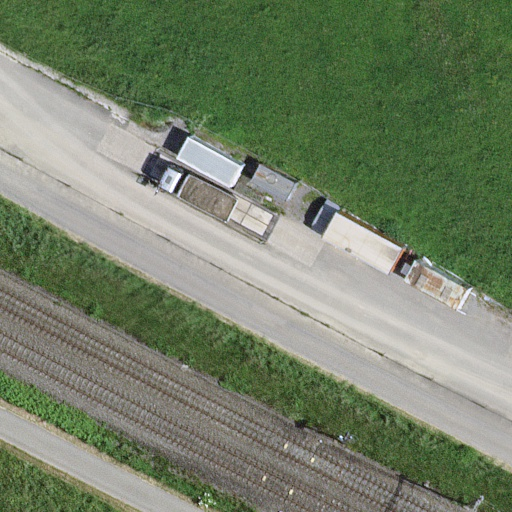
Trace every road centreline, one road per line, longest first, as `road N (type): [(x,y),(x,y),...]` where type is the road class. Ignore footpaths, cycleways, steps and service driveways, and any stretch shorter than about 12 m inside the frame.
road 1 (unclassified): [(0,178),(339,368),(511,452)]
road 2 (unclassified): [(0,424),(173,511)]
